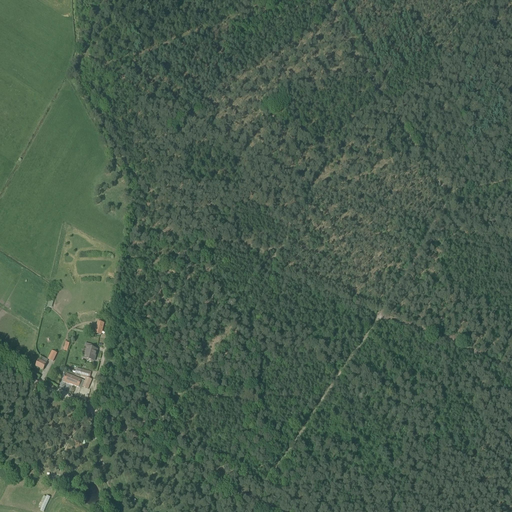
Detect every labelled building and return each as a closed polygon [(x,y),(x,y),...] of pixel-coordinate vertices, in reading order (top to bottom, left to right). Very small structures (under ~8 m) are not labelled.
[(104,324),(98,322),(95,334),(102,336),(104,324)] [(95,357),(97,350),(88,348),(87,355),(88,355),(87,360),(93,361),(94,357),(95,357)] [(53,361),(54,359),(55,357),(57,353),(52,351),(48,359),(53,361)] [(36,367),(43,370),(47,361),(40,358),(36,367)] [(80,377),(80,376),(90,378),(91,372),(86,371),(77,368),(75,374),(76,375),(76,376),(80,377)] [(78,387),(81,380),(66,374),(63,381),(78,387)] [(86,378),(83,387),(88,389),(92,380),(86,378)]
